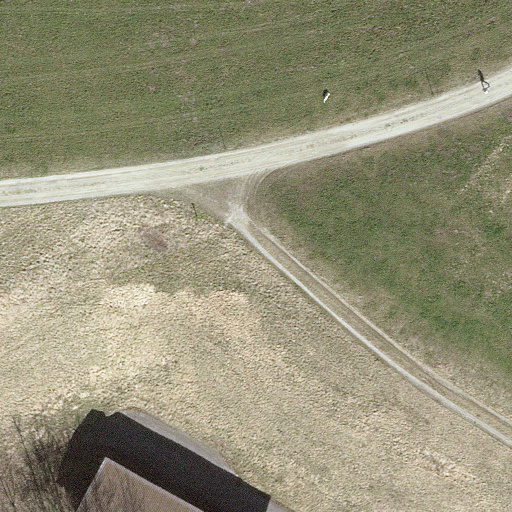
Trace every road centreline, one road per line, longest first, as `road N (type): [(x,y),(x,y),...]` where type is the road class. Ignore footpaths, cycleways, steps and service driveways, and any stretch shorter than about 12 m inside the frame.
road 1 (track): [(511,435),(345,316),(195,173)]
road 2 (track): [(195,173),(374,132),(511,81)]
road 3 (track): [(0,194),(195,173)]
